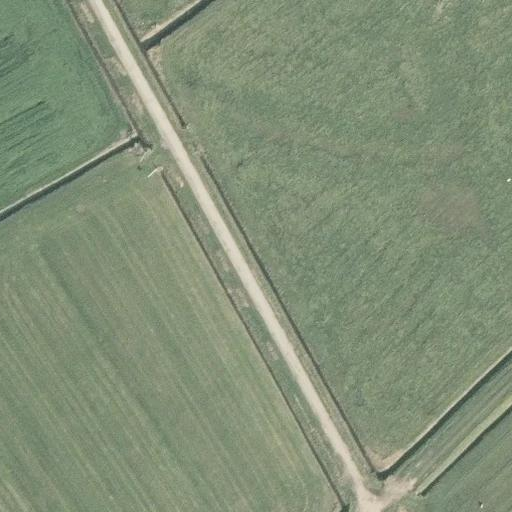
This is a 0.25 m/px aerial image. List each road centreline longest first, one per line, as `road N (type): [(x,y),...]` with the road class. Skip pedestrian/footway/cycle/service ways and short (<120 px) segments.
road 1 (track): [(94,0),(372,511)]
road 2 (track): [(377,511),(511,381)]
